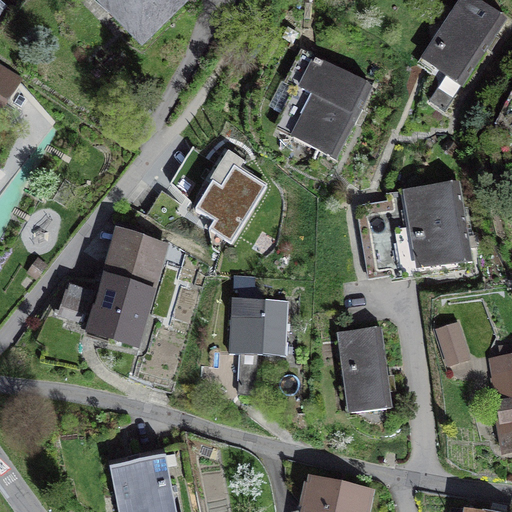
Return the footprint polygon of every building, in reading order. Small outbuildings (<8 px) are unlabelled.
[(113,11),(142,41),(183,0),(110,0),(117,7),(113,11)] [(461,87),(506,20),(475,0),(463,0),(454,13),(459,16),(436,50),(440,53),(431,67),(461,87)] [(336,160),(372,89),(303,54),(287,83),(301,90),(279,132),(336,160)] [(0,114),(20,83),(0,70),(0,114)] [(193,148),(170,187),(196,202),(219,163),(193,148)] [(229,246),(234,239),(246,219),(265,190),(234,170),(215,199),(207,194),(195,213),(217,228),(212,236),(229,246)] [(358,213),(369,280),(472,263),(464,214),(458,215),(453,185),(407,193),(408,199),(387,203),(388,208),(358,213)] [(147,217),(166,229),(181,206),(162,194),(147,217)] [(123,238),(95,334),(135,345),(162,249),(123,238)] [(235,279),(234,289),(255,289),(255,279),(235,279)] [(85,322),(96,290),(71,281),(60,313),(85,322)] [(288,304),(232,301),(230,354),(241,355),(239,395),(254,396),(256,362),(254,356),(286,357),(288,304)] [(456,326),(439,331),(449,365),(466,359),(456,326)] [(350,333),(354,367),(346,368),(352,414),(392,409),(381,329),(350,333)] [(508,377),(495,380),(507,448),(511,447),(511,345),(500,348),(500,353),(501,359),(504,358),(508,377)] [(174,511),(163,452),(110,463),(120,511),(140,511),(143,511),(142,511),(174,511)] [(317,490),(307,488),(303,505),(313,507),(312,511),(359,511),(363,497),(317,487),(317,490)]
